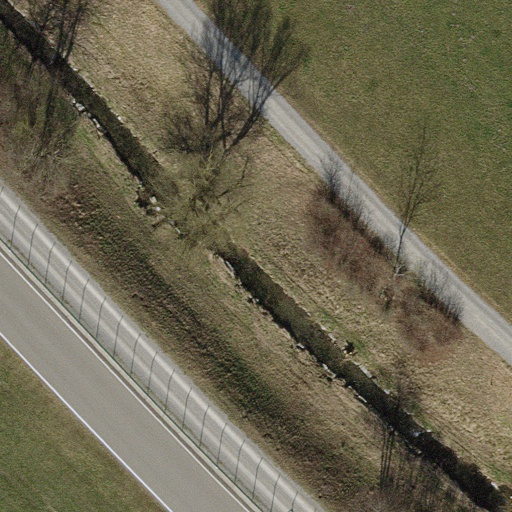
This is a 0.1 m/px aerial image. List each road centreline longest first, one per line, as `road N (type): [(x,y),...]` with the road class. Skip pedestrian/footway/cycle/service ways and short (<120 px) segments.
road 1 (track): [(511,341),(177,0)]
road 2 (track): [(0,211),(301,511)]
